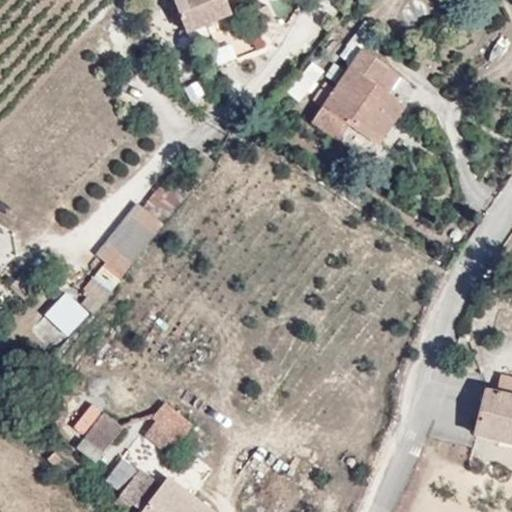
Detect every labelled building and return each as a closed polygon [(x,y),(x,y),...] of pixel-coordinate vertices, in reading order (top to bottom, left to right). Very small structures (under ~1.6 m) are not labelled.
[(242,9),(238,0),(182,0),(196,30),(214,22),(220,29),(231,23),(228,16),(242,9)] [(250,0),(238,0),(242,9),(253,4),(250,0)] [(388,74),(404,58),(374,41),(346,78),(340,72),(328,89),(334,97),(326,112),(352,128),(363,117),(376,124),(403,85),(400,83),(388,74)] [(412,65),(404,58),(388,74),(400,83),(412,65)] [(403,85),(376,124),(382,127),(408,88),(403,85)] [(171,210),(221,160),(196,138),(150,191),(171,210)] [(138,204),(84,269),(109,290),(163,224),(138,204)] [(51,348),(88,312),(68,291),(31,327),(51,348)] [(506,388),(495,386),(484,432),(511,439),(511,373),(510,373),(506,388)] [(152,427),(178,447),(192,427),(178,414),(167,407),(163,413),(155,407),(151,416),(157,419),(152,427)] [(105,412),(79,448),(96,457),(119,422),(105,412)] [(210,511),(169,481),(161,491),(140,475),(121,501),(134,511),(210,511)]
